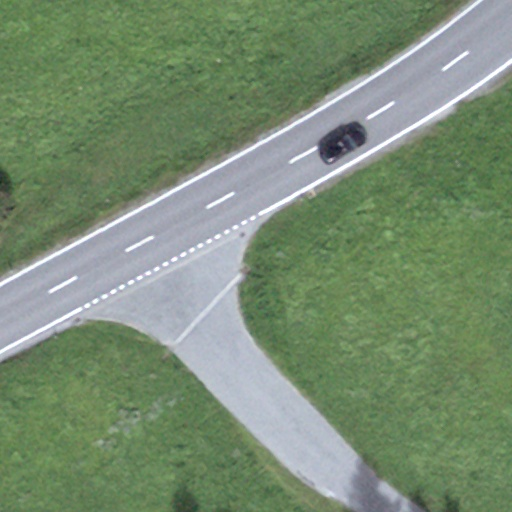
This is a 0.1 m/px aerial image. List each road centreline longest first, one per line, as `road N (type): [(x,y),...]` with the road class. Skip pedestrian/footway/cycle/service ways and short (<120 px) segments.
road 1 (primary): [(511,19),(290,162),(0,317)]
road 2 (track): [(388,511),(320,459),(221,356),(144,241)]
